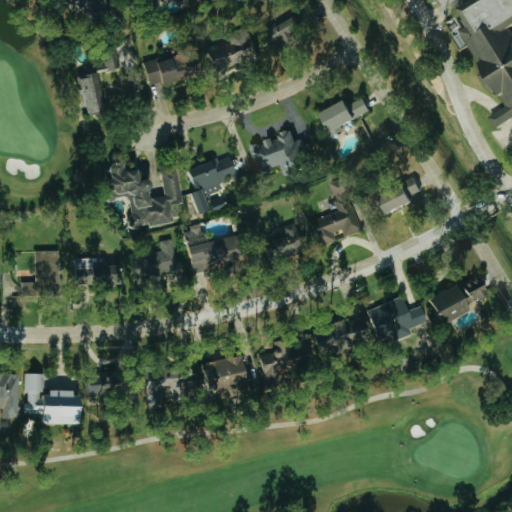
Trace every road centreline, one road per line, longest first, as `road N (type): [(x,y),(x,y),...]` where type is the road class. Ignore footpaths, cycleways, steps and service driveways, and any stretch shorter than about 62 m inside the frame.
road 1 (tertiary): [(511,185),(370,268),(262,301),(147,326),(0,332)]
road 2 (residential): [(465,216),(327,0)]
road 3 (residential): [(358,48),(280,92),(138,133)]
road 4 (tertiary): [(511,190),(416,0)]
